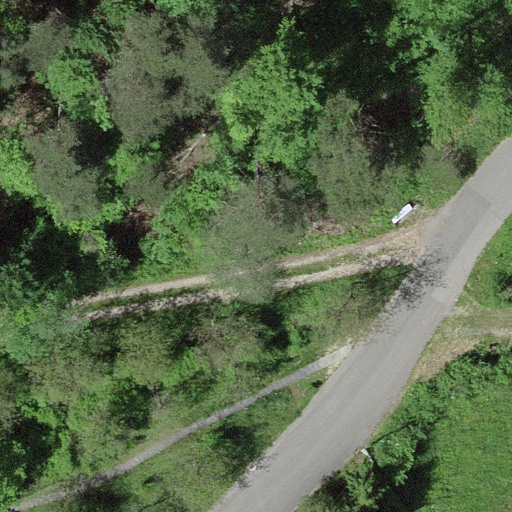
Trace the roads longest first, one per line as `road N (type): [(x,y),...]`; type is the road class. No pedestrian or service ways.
road 1 (track): [(449,253),(397,243),(288,273),(0,327)]
road 2 (unclassified): [(244,511),(331,413),(511,175)]
